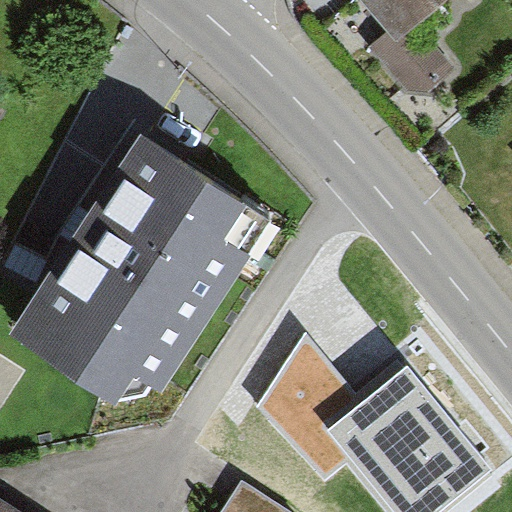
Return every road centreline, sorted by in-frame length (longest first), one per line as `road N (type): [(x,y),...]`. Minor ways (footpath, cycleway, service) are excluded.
road 1 (residential): [(145,506),(355,169)]
road 2 (tertiary): [(355,169),(511,361)]
road 3 (tertiary): [(207,15),(355,169)]
